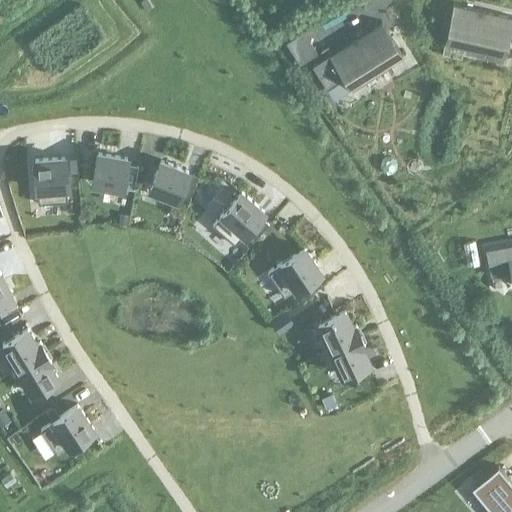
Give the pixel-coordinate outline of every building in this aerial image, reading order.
[(511,23),(511,15),(454,1),(443,41),(504,56),(511,23)] [(312,64),(327,88),(344,77),(351,88),(404,55),(382,20),(312,64)] [(299,32),(285,41),(299,63),(313,54),(299,32)] [(96,166),(93,181),(134,188),(138,164),(127,162),(127,157),(98,152),(98,154),(97,154),(95,166),(96,166)] [(38,202),(68,200),(64,156),(35,158),(36,173),(35,173),(36,185),(37,185),(38,202)] [(155,173),(150,187),(178,198),(188,170),(161,159),(160,161),(159,161),(154,172),(155,173)] [(224,211),(212,223),(235,243),(264,210),(242,190),(232,202),(231,201),(223,210),(224,211)] [(120,212),(118,222),(126,224),(128,214),(120,212)] [(511,242),(485,248),(491,275),(510,271),(511,280),(511,242)] [(282,261),(268,270),(284,295),(321,270),(304,246),(292,254),(291,253),(281,260),(282,261)] [(0,303),(13,297),(0,270),(0,303)] [(2,317),(6,325),(20,316),(15,309),(2,317)] [(320,320),(318,321),(330,347),(360,333),(356,323),(352,325),(345,309),(331,315),(331,314),(320,319),(320,320)] [(272,320),(279,330),(294,321),(287,311),(272,320)] [(17,367),(46,349),(40,340),(37,342),(28,327),(15,334),(14,333),(4,340),(4,341),(2,342),(17,367)] [(360,333),(330,347),(342,373),(345,372),(345,373),(356,368),(356,367),(369,361),(362,344),(365,343),(360,333)] [(17,367),(32,391),(34,390),(35,391),(45,385),(45,384),(58,376),(48,360),(51,359),(46,349),(17,367)] [(331,393),(322,397),(326,408),(336,403),(331,393)] [(41,428),(57,452),(71,443),(72,444),(82,437),(81,436),(94,428),(77,403),(41,428)] [(4,408),(0,410),(0,424),(10,419),(4,408)] [(511,511),(511,480),(498,464),(472,486),(493,511),(511,511)]
